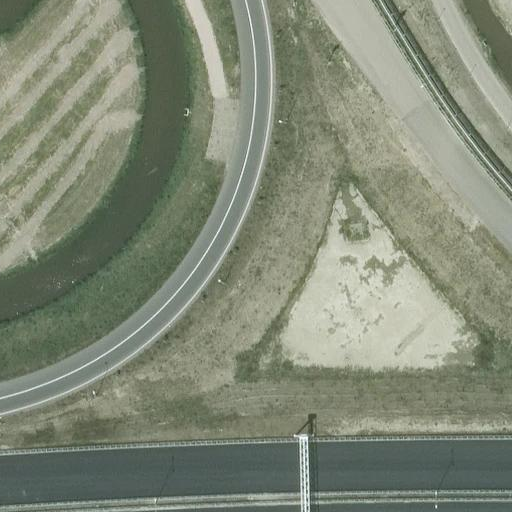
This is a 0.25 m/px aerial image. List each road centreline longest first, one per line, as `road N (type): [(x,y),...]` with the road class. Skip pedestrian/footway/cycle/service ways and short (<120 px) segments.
road 1 (motorway): [(254,0),(265,71),(261,129),(250,177),(202,274),(138,341),(92,369),(0,403)]
road 2 (motorway): [(511,469),(0,483)]
road 3 (motorway): [(511,232),(445,154),(346,0)]
